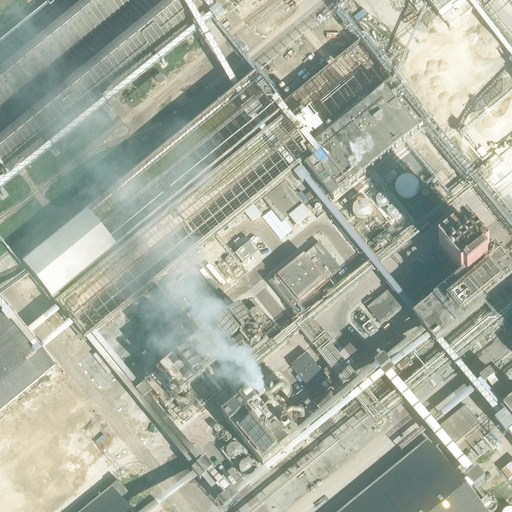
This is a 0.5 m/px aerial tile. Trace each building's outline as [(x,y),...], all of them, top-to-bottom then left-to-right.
[(73,120),(103,96),(109,91),(116,85),(187,26),(202,14),(213,5),(214,4),(210,0),(200,0),(198,2),(197,0),(55,0),(42,11),(37,15),(0,45),(0,180),(3,183),(8,179),(5,176),(15,168),(20,164),(73,120)] [(407,0),(417,12),(428,3),(450,30),(479,7),(472,0),(407,0)] [(358,23),(370,14),(365,9),(354,17),(358,23)] [(385,30),(387,39),(397,36),(395,28),(385,30)] [(380,162),(387,156),(389,158),(390,158),(388,156),(395,150),(397,152),(405,145),(403,143),(411,137),(412,139),(412,138),(411,137),(418,131),(420,133),(420,132),(419,130),(423,127),(395,93),(391,97),(385,89),(392,82),(360,43),(320,77),(315,80),(282,107),(290,116),(286,119),(285,119),(284,119),(285,120),(278,126),(276,124),(275,124),(277,126),(270,132),(268,130),(268,131),(269,133),(262,138),(261,136),(260,137),(262,139),(255,145),(253,143),(252,143),(254,145),(247,151),(245,149),(246,152),(239,157),(238,155),(237,156),(239,158),(232,164),(230,161),(229,162),(231,164),(224,170),(222,168),(221,168),(223,171),(216,176),(214,174),(214,175),(215,177),(209,183),(207,180),(206,181),(208,183),(201,189),(199,187),(198,187),(200,190),(193,195),(191,193),(190,194),(192,196),(185,202),(183,199),(183,200),(184,202),(177,208),(175,206),(174,207),(176,209),(169,215),(167,213),(168,215),(161,221),(160,219),(159,220),(161,222),(154,227),(152,225),(151,226),(153,228),(146,234),(144,232),(145,234),(138,240),(136,238),(136,239),(137,241),(131,246),(129,244),(128,245),(130,247),(123,253),(121,251),(120,251),(122,253),(115,259),(113,257),(113,258),(114,260),(107,265),(106,263),(105,264),(107,266),(100,272),(98,270),(97,270),(99,272),(92,278),(90,276),(89,277),(91,279),(84,284),(82,282),(82,283),(83,285),(76,291),(75,289),(74,289),(76,291),(69,297),(67,295),(66,295),(68,298),(61,303),(59,301),(59,302),(60,304),(58,305),(57,306),(57,307),(58,306),(64,314),(62,316),(63,316),(65,315),(71,322),(69,324),(70,325),(72,323),(78,331),(76,332),(77,333),(79,332),(85,339),(84,340),(85,341),(86,340),(86,339),(88,338),(89,340),(90,339),(88,337),(95,331),(97,333),(98,333),(96,331),(103,325),(105,327),(106,326),(104,324),(111,319),(113,321),(113,320),(112,318),(119,312),(120,314),(121,314),(119,312),(126,306),(128,308),(129,307),(127,305),(134,300),(136,302),(136,301),(135,299),(142,293),(143,295),(144,295),(143,293),(150,287),(151,289),(152,288),(150,286),(157,281),(159,283),(160,282),(158,280),(165,274),(167,276),(166,274),(173,268),(174,270),(175,269),(174,267),(181,262),(182,264),(183,263),(181,261),(188,255),(190,257),(191,257),(189,255),(196,249),(198,251),(198,250),(197,248),(204,243),(205,245),(206,244),(205,242),(212,236),(214,238),(214,237),(215,238),(222,232),(221,232),(222,231),(221,229),(228,223),(229,225),(230,225),(228,223),(235,217),(237,219),(238,218),(236,216),(243,211),(245,213),(245,212),(244,210),(251,204),(252,206),(253,206),(252,204),(259,198),(260,200),(261,199),(259,197),(266,192),(268,194),(269,193),(267,191),(274,185),(276,187),(277,187),(275,185),(282,179),(284,181),(283,178),(290,173),(291,175),(292,174),(290,172),(297,166),(299,169),(300,168),(298,166),(301,163),(329,197),(330,196),(335,202),(374,171),(372,168),(380,163),(381,164),(382,164),(380,162)] [(37,284),(38,285),(40,283),(46,291),(44,293),(45,293),(47,292),(53,300),(52,300),(53,301),(54,300),(53,300),(60,294),(62,296),(62,295),(61,293),(68,287),(70,289),(69,287),(76,281),(77,283),(78,282),(77,280),(84,275),(85,277),(86,276),(84,274),(91,268),(93,270),(94,270),(92,268),(99,262),(101,264),(101,263),(100,261),(107,256),(108,258),(109,257),(107,255),(114,250),(116,252),(117,251),(115,249),(122,243),(124,245),(125,244),(123,242),(130,237),(132,239),(132,238),(131,236),(138,230),(139,232),(140,232),(138,230),(145,224),(147,226),(148,225),(146,223),(153,218),(155,220),(156,219),(154,217),(161,211),(163,213),(162,211),(168,205),(170,207),(171,206),(170,204),(176,199),(178,201),(179,200),(177,198),(184,192),(186,194),(187,194),(185,192),(192,186),(194,188),(194,187),(193,185),(200,180),(201,182),(202,181),(200,179),(207,173),(209,175),(210,175),(208,173),(215,167),(217,169),(218,168),(216,166),(223,161),(224,163),(225,162),(223,160),(231,154),(232,156),(233,156),(231,154),(238,148),(240,150),(241,149),(239,147),(246,142),(248,144),(249,143),(247,141),(254,135),(256,137),(255,135),(262,128),(264,130),(265,130),(263,128),(269,123),(271,125),(272,124),(270,122),(277,116),(279,118),(280,118),(278,116),(283,112),(285,111),(284,111),(285,110),(257,77),(256,76),(255,78),(251,82),(249,80),(248,81),(250,83),(243,89),(241,87),(240,87),(242,89),(236,94),(234,92),(233,93),(235,95),(227,101),(226,99),(225,100),(227,102),(220,108),(218,106),(217,106),(219,108),(212,114),(210,112),(209,113),(211,115),(204,120),(202,118),(202,119),(203,121),(196,127),(194,125),(195,127),(189,133),(187,131),(186,132),(188,134),(181,139),(179,137),(178,138),(180,140),(173,146),(171,144),(172,146),(165,152),(164,150),(163,151),(165,153),(158,158),(156,156),(155,157),(157,159),(150,165),(148,163),(147,163),(149,165),(142,171),(141,169),(140,170),(141,172),(134,177),(133,175),(132,176),(134,178),(127,184),(125,182),(124,182),(126,184),(119,190),(117,188),(117,189),(118,191),(111,196),(110,194),(109,195),(110,197),(103,203),(102,201),(101,201),(103,203),(96,209),(94,207),(93,208),(95,210),(88,215),(87,213),(85,214),(87,216),(80,222),(79,220),(78,220),(80,222),(73,228),(71,226),(70,227),(72,229),(65,235),(63,232),(62,233),(64,235),(57,241),(55,239),(56,241),(49,247),(48,245),(47,246),(49,248),(42,254),(40,251),(39,252),(41,254),(34,260),(32,258),(31,259),(33,261),(26,266),(26,265),(25,266),(26,267),(28,269),(21,275),(24,279),(31,273),(32,274),(30,276),(31,276),(33,275),(39,283),(37,284)] [(420,193),(420,190),(420,187),(419,184),(418,182),(416,181),(414,179),(412,178),(410,177),(407,177),(406,177),(402,178),(400,179),(399,180),(397,182),(396,184),(395,187),(395,189),(395,192),(395,194),(398,198),(401,201),(403,202),(406,202),(410,202),(412,202),(416,199),(417,198),(419,195),(420,193)] [(304,204),(286,182),(265,200),(282,221),(304,204)] [(315,196),(312,191),(306,195),(303,191),(298,194),(305,204),(315,196)] [(367,198),(353,212),(367,225),(380,210),(367,198)] [(305,210),(291,221),(295,226),(309,216),(305,210)] [(444,256),(467,279),(449,296),(472,321),(511,282),(511,281),(502,271),(511,261),(511,257),(481,225),(480,227),(473,220),(437,254),(442,259),(444,256)] [(235,255),(243,265),(259,252),(251,242),(235,255)] [(315,291),(322,286),(341,270),(319,244),(272,283),(271,282),(269,284),(269,285),(295,317),(319,297),(315,291)] [(367,309),(381,325),(437,280),(427,268),(408,282),(404,278),(367,309)] [(409,309),(415,316),(429,304),(423,297),(409,309)] [(0,412),(56,367),(0,298),(0,412)] [(511,323),(511,303),(503,303),(503,310),(495,309),(494,321),(498,322),(498,323),(511,323)] [(270,324),(256,307),(252,311),(266,328),(270,324)] [(272,341),(265,333),(245,308),(222,327),(249,360),(272,341)] [(128,311),(111,326),(120,335),(137,320),(128,311)] [(443,337),(452,331),(445,320),(436,327),(443,337)] [(153,394),(166,410),(223,364),(207,344),(211,341),(209,338),(204,341),(202,339),(194,345),(182,330),(156,350),(169,366),(137,392),(144,401),(153,394)] [(141,383),(102,331),(92,338),(131,390),(141,383)] [(466,345),(457,339),(451,348),(461,353),(466,345)] [(291,366),(316,398),(332,385),(307,353),(291,366)] [(281,388),(282,399),(291,397),(290,386),(281,388)] [(223,420),(264,470),(301,439),(261,390),(223,420)] [(445,416),(471,397),(465,390),(440,409),(445,416)] [(461,411),(445,425),(460,441),(480,423),(465,406),(460,411),(461,411)] [(485,511),(427,441),(339,511),(485,511)] [(490,455),(485,459),(493,468),(498,463),(490,455)] [(229,494),(231,496),(247,483),(239,474),(230,482),(211,460),(207,463),(205,460),(196,467),(223,499),(229,494)] [(510,480),(511,478),(511,462),(502,471),(510,480)] [(160,511),(163,510),(158,503),(146,511),(132,511),(122,499),(129,494),(119,482),(112,487),(82,511),(160,511)]
